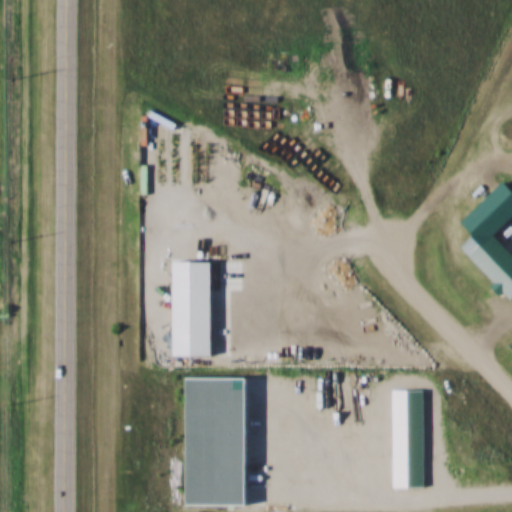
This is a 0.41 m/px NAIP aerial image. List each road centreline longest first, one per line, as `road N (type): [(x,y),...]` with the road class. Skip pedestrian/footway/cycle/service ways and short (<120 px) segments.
road 1 (tertiary): [(66,0),(62,511)]
road 2 (residential): [(511,394),(400,281),(381,239)]
